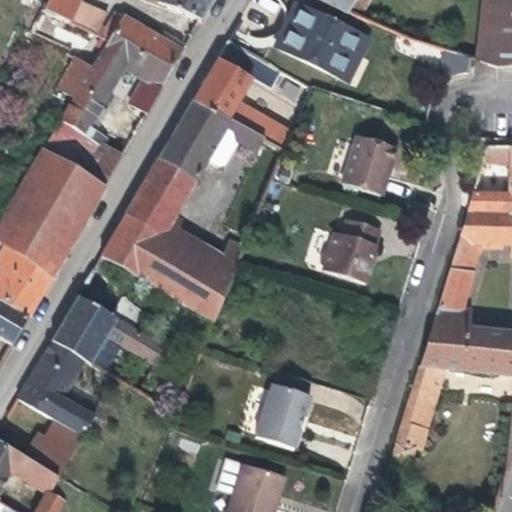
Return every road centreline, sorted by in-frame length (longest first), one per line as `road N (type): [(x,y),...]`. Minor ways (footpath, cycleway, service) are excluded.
road 1 (residential): [(511,86),(470,84),(450,103),(455,212),(362,511)]
road 2 (residential): [(236,0),(0,394)]
